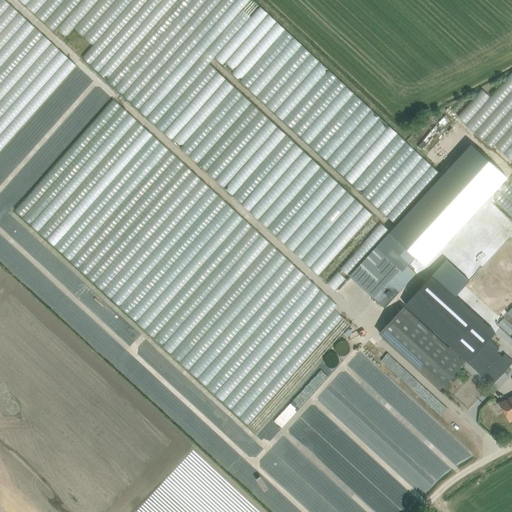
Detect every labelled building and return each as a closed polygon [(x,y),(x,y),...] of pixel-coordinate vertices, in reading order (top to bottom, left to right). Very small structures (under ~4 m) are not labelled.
[(93,0),(15,0),(17,1),(18,0),(25,0),(23,7),(27,14),(38,3),(32,17),(58,39),(93,0)] [(251,0),(125,0),(75,57),(332,285),(385,226),(237,94),(239,93),(204,62),(208,57),(410,236),(431,213),(440,220),(491,163),(485,157),(471,172),(467,169),(483,152),(440,114),(433,122),(425,115),(404,139),(297,44),(299,42),(251,0)] [(511,68),(510,67),(485,95),(477,87),(453,114),(511,166),(511,68)] [(105,99),(8,210),(256,427),(264,418),(272,425),(285,410),(281,407),(291,395),(286,391),(346,322),(328,306),(334,299),(105,99)] [(511,236),(487,214),(464,239),(511,283),(511,236)] [(345,270),(379,304),(412,271),(403,262),(406,259),(390,243),(382,251),(374,242),(345,270)] [(405,246),(399,249),(403,256),(408,253),(405,246)] [(511,338),(511,293),(459,246),(438,269),(492,320),(482,331),(428,282),(406,305),(491,382),(511,359),(511,358),(495,343),(505,332),(511,338)] [(511,396),(502,402),(511,419),(511,418),(511,396)]
